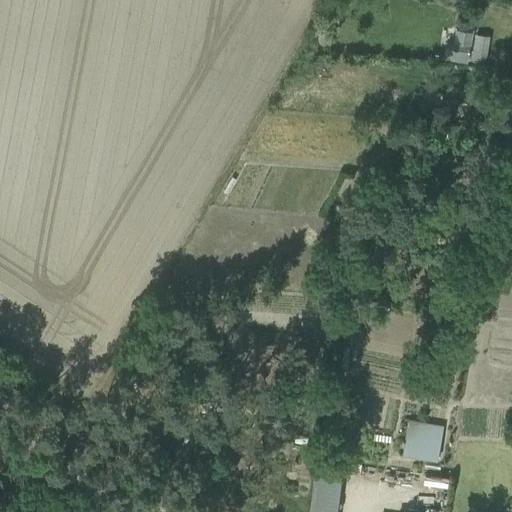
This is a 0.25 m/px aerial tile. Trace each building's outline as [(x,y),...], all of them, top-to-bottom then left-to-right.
[(468,32),(466,56),(487,58),(489,34),(468,32)] [(426,88),(420,106),(436,111),(442,94),(426,88)] [(324,417),(323,426),(340,428),(343,428),(344,419),(340,419),(324,417)] [(405,454),(436,459),(440,434),(420,431),(421,426),(410,424),(405,454)] [(313,511),(344,511),(347,462),(316,461),(313,511)]
